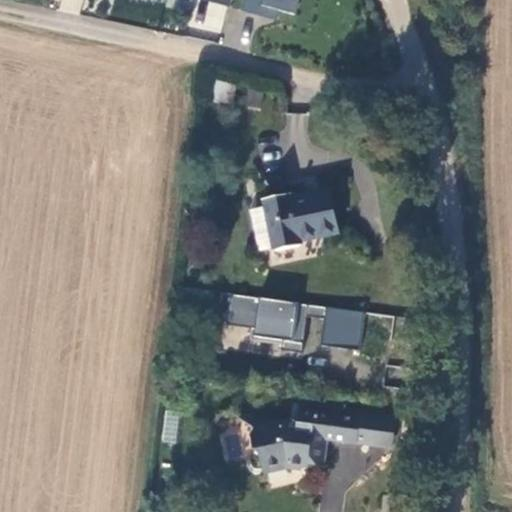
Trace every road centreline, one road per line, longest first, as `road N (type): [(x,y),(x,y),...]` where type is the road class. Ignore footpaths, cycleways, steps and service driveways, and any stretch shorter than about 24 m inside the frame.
road 1 (unclassified): [(429,85),(172,46),(0,6)]
road 2 (tertiary): [(451,511),(462,416),(451,179),(429,85)]
